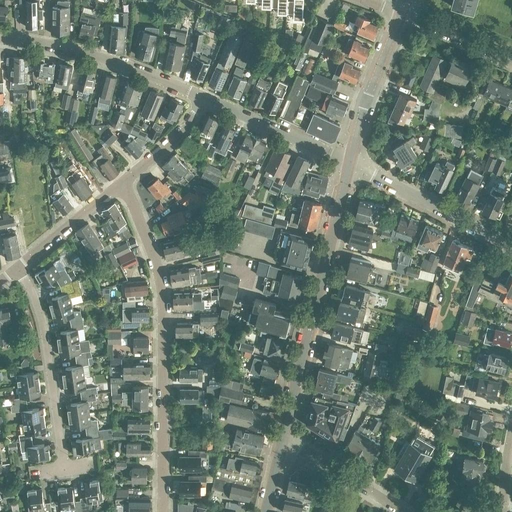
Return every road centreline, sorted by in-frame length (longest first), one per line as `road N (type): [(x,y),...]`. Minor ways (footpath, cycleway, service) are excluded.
road 1 (residential): [(162,511),(162,297),(123,182)]
road 2 (unclassified): [(281,442),(348,162)]
road 3 (residential): [(0,39),(116,64),(204,99)]
road 4 (residential): [(63,470),(38,312),(20,270)]
road 5 (residential): [(511,247),(348,162)]
road 6 (residential): [(204,99),(348,162)]
road 7 (unclassified): [(348,162),(400,14)]
road 8 (residential): [(402,511),(281,442)]
road 9 (residential): [(20,270),(123,182)]
road 10 (residential): [(511,63),(400,14)]
